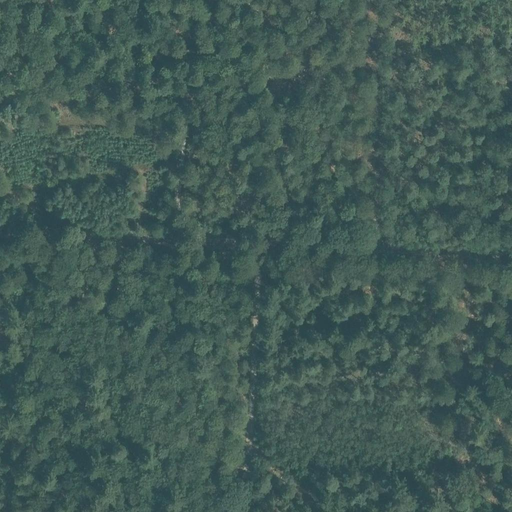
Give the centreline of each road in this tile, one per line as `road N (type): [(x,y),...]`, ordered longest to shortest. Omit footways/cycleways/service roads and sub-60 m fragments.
road 1 (track): [(4,511),(28,236)]
road 2 (unknown): [(244,511),(252,243)]
road 3 (track): [(511,255),(252,243)]
road 4 (track): [(155,239),(191,0)]
road 5 (track): [(155,239),(0,235)]
